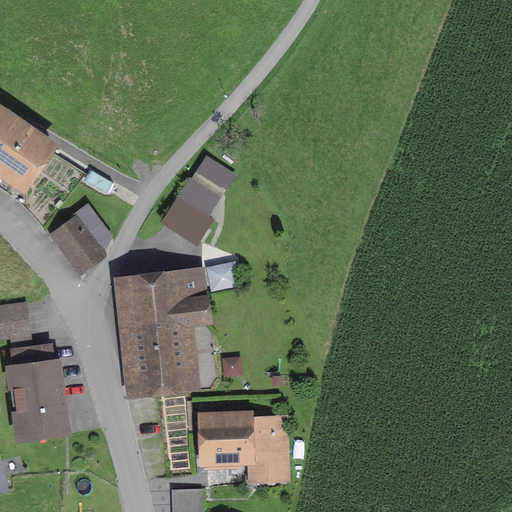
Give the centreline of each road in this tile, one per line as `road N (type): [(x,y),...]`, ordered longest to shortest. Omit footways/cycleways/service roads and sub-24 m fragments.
road 1 (unclassified): [(305,0),(159,182),(76,310)]
road 2 (residential): [(76,310),(132,511)]
road 3 (residential): [(0,214),(76,310)]
